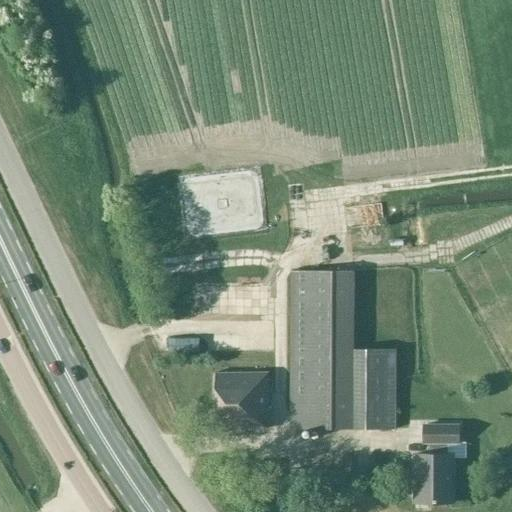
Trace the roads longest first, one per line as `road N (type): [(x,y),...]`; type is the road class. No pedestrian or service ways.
road 1 (unclassified): [(0,140),(115,380),(202,511)]
road 2 (primary): [(148,511),(74,391),(0,244)]
road 3 (unclassified): [(0,334),(97,511)]
